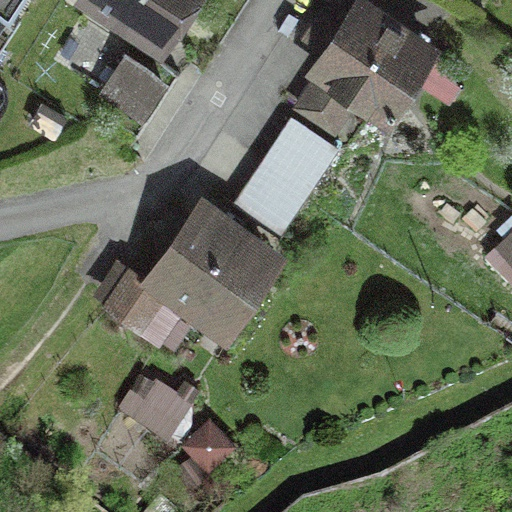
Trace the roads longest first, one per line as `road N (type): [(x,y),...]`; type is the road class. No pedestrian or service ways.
road 1 (residential): [(278,0),(154,186),(0,220)]
road 2 (track): [(0,382),(140,193)]
